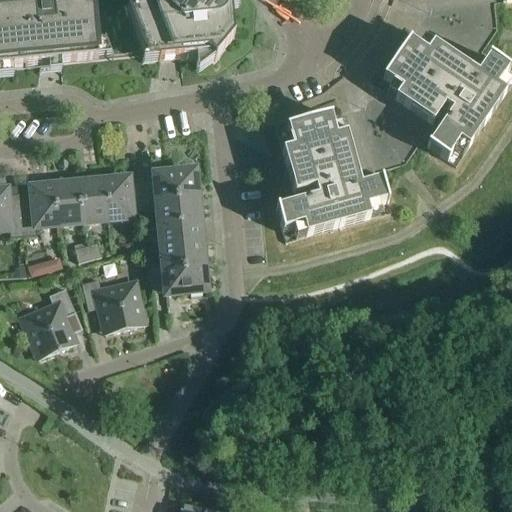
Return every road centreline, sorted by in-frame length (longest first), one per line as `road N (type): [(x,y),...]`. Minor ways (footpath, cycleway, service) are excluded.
road 1 (residential): [(65,386),(214,340),(235,314),(223,101)]
road 2 (residential): [(96,123),(223,101)]
